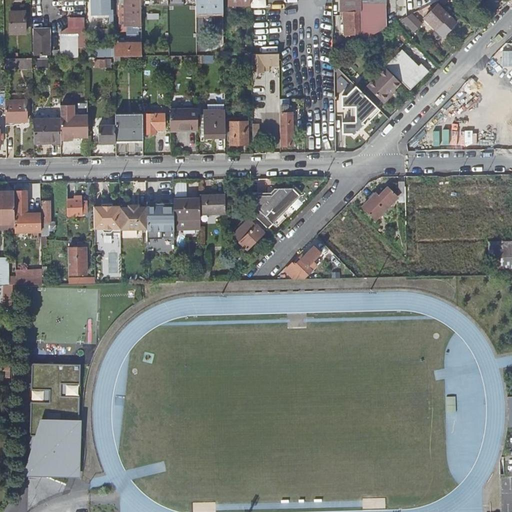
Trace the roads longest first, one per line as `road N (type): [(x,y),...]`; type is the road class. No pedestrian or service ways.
road 1 (residential): [(0,171),(363,165)]
road 2 (residential): [(511,13),(363,165)]
road 3 (residential): [(256,277),(363,165)]
road 4 (residential): [(363,165),(511,162)]
